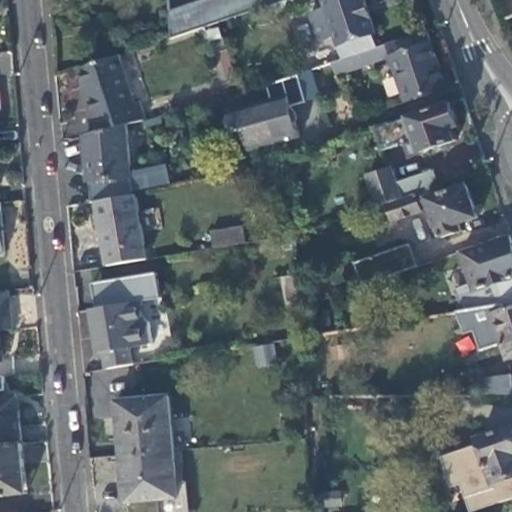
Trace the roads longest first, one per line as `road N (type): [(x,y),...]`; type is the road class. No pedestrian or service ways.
road 1 (residential): [(26,0),(77,511)]
road 2 (secondary): [(455,0),(511,105)]
